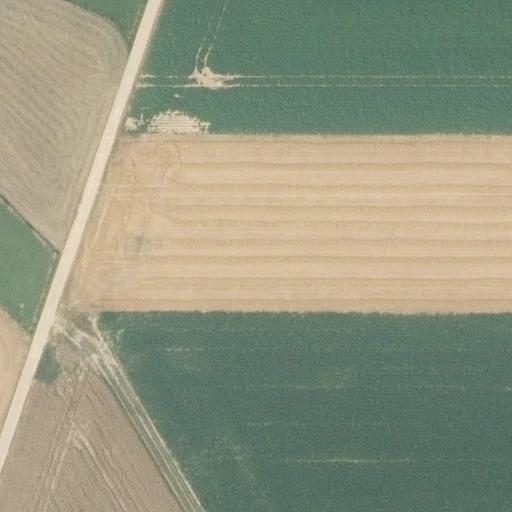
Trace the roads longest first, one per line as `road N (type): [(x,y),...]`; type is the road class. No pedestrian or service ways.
road 1 (unclassified): [(0,451),(154,0)]
road 2 (track): [(42,324),(84,339),(186,511)]
